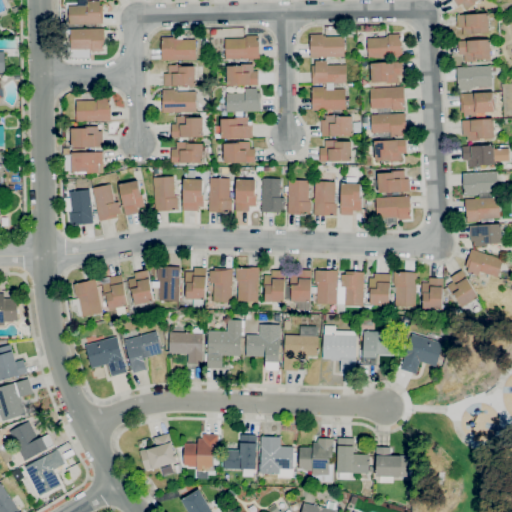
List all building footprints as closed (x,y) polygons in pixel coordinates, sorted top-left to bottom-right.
[(69,24),(69,5),(78,5),(78,0),(88,0),(88,1),(93,0),(100,0),(100,5),(103,5),(103,24),(69,24)] [(466,10),(462,3),(458,6),(454,0),(477,0),(473,3),(474,4),(466,10)] [(14,14),(11,8),(18,6),(19,13),(14,14)] [(463,35),(462,27),(457,27),(456,14),(489,13),(489,32),(475,33),(475,34),(463,35)] [(70,49),(70,28),(104,28),(105,51),(92,52),(92,50),(90,50),(90,49),(70,49)] [(368,58),(367,38),(386,37),(386,36),(388,35),(388,34),(401,33),(402,56),(368,58)] [(311,57),(310,34),(323,34),(323,35),(325,35),(325,36),(344,36),(345,56),(311,57)] [(225,59),(225,38),(244,38),(244,37),(246,37),(246,35),(259,35),(259,58),(225,59)] [(162,60),(162,37),(174,37),(174,39),(196,39),(196,60),(162,60)] [(464,61),(464,54),(459,54),(459,41),(489,39),(490,58),(476,59),(476,61),(464,61)] [(386,83),(386,81),(371,82),(370,63),(386,62),(385,58),(392,57),(392,61),(402,61),(403,75),(397,75),(398,82),(386,83)] [(326,83),(312,83),(312,60),(327,60),(327,64),(346,64),(346,83),(334,83),(326,83)] [(164,86),(164,73),(168,73),(168,65),(181,64),(181,66),(195,66),(195,85),(164,86)] [(228,85),(228,66),(241,65),(241,64),(253,64),(254,71),(258,71),(258,85),(228,85)] [(458,90),(457,67),(491,66),(492,86),(470,87),(471,89),(458,90)] [(334,83),(334,89),(346,89),(346,106),(349,106),(349,109),(346,109),(312,110),(312,87),(324,87),(324,88),(326,88),(326,83),(334,83)] [(393,110),(392,108),(390,108),(390,107),(371,109),(370,88),(404,86),(404,99),(404,109),(393,110)] [(227,104),(227,93),(245,93),(245,88),(257,88),(258,92),(260,92),(260,111),(227,112),(227,111),(227,104)] [(163,112),(162,89),(175,89),(175,90),(177,90),(177,91),(196,91),(196,112),(163,112)] [(461,117),(460,94),(493,92),(494,111),(476,112),(476,116),(461,117)] [(77,121),(76,100),(95,100),(95,99),(97,99),(97,97),(103,97),(109,97),(109,100),(109,103),(110,103),(111,120),(77,121)] [(391,137),(390,132),(372,133),(371,114),(405,112),(406,128),(402,128),(403,136),(391,137)] [(353,135),(321,136),(321,120),(325,120),(325,115),(336,115),(336,116),(352,116),(353,135)] [(172,137),(171,123),(176,123),(176,116),(189,116),(189,117),(203,117),(203,136),(172,137)] [(221,138),(221,133),(214,133),(214,126),(221,125),(221,118),(235,118),(235,117),(248,116),(248,121),(252,121),(253,137),(244,137),(221,138)] [(467,140),(467,136),(463,136),(462,120),(493,118),(494,137),(480,138),(480,140),(467,140)] [(353,122),(361,121),(362,132),(354,132),(353,122)] [(72,147),(71,128),(86,128),(86,126),(98,126),(98,131),(102,131),(103,147),(72,147)] [(389,161),(389,159),(375,160),(374,141),(397,140),(397,139),(406,139),(406,153),(401,153),(401,160),(389,161)] [(320,161),(320,147),(325,147),(325,140),(337,140),(337,142),(351,141),(352,160),(320,161)] [(203,162),(171,163),(171,149),(176,149),(176,141),(189,141),(189,143),(203,143),(203,162)] [(247,162),(224,162),(224,143),(240,143),(240,142),(250,141),(250,148),(255,148),(255,162),(247,162)] [(468,167),(468,160),(463,160),(462,147),(494,145),(494,148),(508,148),(508,160),(494,161),(494,164),(480,164),(480,166),(468,167)] [(87,173),(87,171),(73,171),(72,152),(103,151),(103,164),(99,164),(99,172),(87,173)] [(387,196),(387,192),(378,192),(378,187),(374,187),(374,179),(378,179),(377,173),(392,173),(392,171),(404,170),(404,179),(409,178),(409,191),(399,191),(399,195),(387,196)] [(464,196),(463,173),(497,171),(498,191),(479,192),(479,193),(477,193),(477,195),(464,196)] [(155,211),(154,177),(174,176),(175,195),(176,195),(176,197),(178,197),(179,209),(155,211)] [(341,195),(341,183),(346,183),(347,177),(357,177),(357,183),(360,184),(360,198),(361,198),(361,210),(353,210),(353,215),(341,214),(341,201),(341,195)] [(198,211),(182,210),(183,202),(184,178),(203,179),(202,196),(204,196),(203,206),(199,206),(198,211)] [(232,212),(209,211),(210,178),(230,178),(230,197),(231,197),(231,199),(232,199),(232,212)] [(280,212),(261,211),(263,178),(281,179),(280,197),(285,197),(284,209),(280,209),(280,212)] [(255,179),(255,194),(256,194),(256,206),(249,206),(249,211),(235,211),(235,202),(236,202),(236,179),(255,179)] [(300,214),(288,213),(289,179),(309,180),(309,199),(310,199),(310,201),(311,201),(310,213),(300,213),(300,214)] [(125,215),(119,184),(138,180),(141,194),(142,194),(145,206),(137,208),(138,212),(125,215)] [(341,201),(336,201),(336,203),(337,203),(337,215),(314,215),(315,181),(335,181),(335,195),(341,195),(341,201)] [(99,221),(92,187),(111,184),(115,202),(119,201),(122,213),(117,214),(118,217),(99,221)] [(71,225),(69,213),(71,213),(70,211),(65,211),(64,198),(70,197),(69,191),(90,189),(94,223),(71,225)] [(398,219),(398,216),(377,217),(376,197),(409,196),(410,219),(398,219)] [(467,222),(467,212),(466,212),(465,199),(499,197),(500,217),(481,218),(481,220),(479,220),(479,221),(467,222)] [(475,246),(475,240),(470,241),(469,225),(501,223),(502,242),(488,243),(488,245),(475,246)] [(497,277),(479,271),(478,276),(467,272),(468,267),(465,266),(471,249),(503,259),(497,277)] [(152,281),(158,281),(158,279),(157,279),(157,266),(180,266),(179,301),(159,300),(159,287),(152,287),(152,281)] [(202,307),(193,307),(193,299),(186,299),(186,288),(185,288),(185,271),(194,271),(194,267),(206,268),(206,276),(205,276),(205,299),(203,299),(202,307)] [(231,302),(213,301),(214,282),(209,282),(209,270),(214,270),(214,267),(233,268),(231,302)] [(258,302),(238,301),(238,282),(237,282),(237,279),(236,279),(236,267),(249,268),(249,267),(259,267),(258,302)] [(154,301),(135,304),(133,290),(130,291),(128,278),(135,277),(134,272),(148,269),(150,278),(149,278),(154,301)] [(310,310),(298,310),(298,301),(291,301),(292,286),(291,286),(291,274),(298,274),(298,269),(312,270),(312,278),(311,278),(310,301),(310,310)] [(281,309),(272,309),(272,302),(265,302),(265,286),(264,286),(264,275),(271,275),(271,270),(286,270),(285,279),(284,301),(282,301),(281,309)] [(337,303),(337,304),(317,303),(317,284),(316,284),(316,282),(315,282),(315,270),(338,271),(337,279),(337,303)] [(463,306),(455,293),(453,295),(447,285),(452,281),(450,277),(462,270),(478,297),(463,306)] [(337,279),(341,279),(341,274),(346,274),(346,271),(364,272),(363,306),(345,306),(345,304),(337,303),(337,279)] [(416,306),(395,306),(396,287),(395,287),(395,284),(393,284),(394,271),(417,272),(416,306)] [(389,305),(370,305),(370,290),(369,290),(369,277),(374,277),(374,273),(390,273),(390,282),(389,305)] [(118,315),(116,308),(109,309),(106,294),(104,294),(102,283),(110,281),(109,277),(122,274),(123,283),(128,305),(125,306),(126,313),(118,315)] [(442,310),(423,309),(423,294),(422,294),(422,282),(429,282),(429,277),(443,278),(442,310)] [(83,316),(82,314),(76,315),(72,299),(78,298),(77,296),(76,296),(73,284),(87,281),(87,280),(96,278),(102,312),(83,316)] [(0,325),(0,293),(5,293),(5,298),(18,298),(18,321),(13,321),(13,322),(4,322),(4,325),(0,325)] [(222,368),(207,368),(208,330),(227,331),(228,319),(242,320),(240,356),(223,355),(222,368)] [(278,370),(266,369),(266,362),(266,356),(246,355),(247,334),(259,335),(259,324),(281,325),(280,336),(279,362),(278,362),(278,370)] [(298,371),(284,370),(284,355),(285,355),(285,335),(300,335),(300,325),(317,326),(317,335),(318,335),(318,356),(308,356),(308,359),(298,359),(298,371)] [(356,373),(341,372),(341,360),(331,360),(331,359),(323,358),(323,334),(324,334),(324,325),(336,325),(336,330),(356,331),(355,335),(357,335),(356,373)] [(202,364),(187,363),(188,353),(169,352),(170,331),(192,332),(192,326),(203,327),(202,333),(203,333),(202,364)] [(134,373),(125,340),(156,331),(163,352),(144,358),(147,369),(134,373)] [(377,365),(362,365),(362,357),(363,357),(364,331),(397,332),(397,354),(378,354),(377,365)] [(416,374),(401,369),(411,333),(443,343),(436,366),(420,361),(416,374)] [(111,377),(108,363),(92,368),(85,345),(117,336),(127,373),(111,377)] [(0,380),(0,347),(10,344),(16,361),(23,359),(27,373),(20,375),(20,374),(0,380)] [(2,421),(0,413),(0,386),(29,378),(33,393),(21,397),(26,414),(2,421)] [(9,431),(29,421),(39,439),(48,434),(53,444),(47,447),(48,448),(25,461),(9,431)] [(145,470),(139,450),(146,448),(146,449),(156,446),(154,437),(169,433),(172,442),(171,442),(177,462),(152,469),(152,468),(145,470)] [(214,471),(197,471),(197,467),(189,467),(189,465),(183,465),(184,443),(198,443),(198,438),(203,438),(203,434),(218,434),(218,453),(214,453),(214,471)] [(257,469),(241,469),(224,468),(224,449),(240,450),(240,443),(241,435),(257,435),(256,443),(257,443),(257,469)] [(279,474),(260,473),(261,436),(281,437),(281,446),(293,446),(292,475),(279,474)] [(350,479),(339,479),(339,472),(337,472),(338,445),(338,437),(354,438),(354,446),(354,453),(369,454),(369,466),(373,466),(373,472),(369,471),(369,473),(350,472),(350,479)] [(332,480),(319,480),(319,476),(313,476),(313,474),(312,474),(312,470),(299,470),(299,447),(313,447),(313,442),(318,442),(318,438),(332,438),(332,457),(330,457),(330,465),(332,465),(332,480)] [(393,482),(380,482),(380,476),(376,476),(376,455),(376,447),(390,447),(390,455),(401,456),(401,455),(408,455),(408,476),(401,475),(401,477),(393,477),(393,482)] [(40,495),(24,466),(58,449),(65,463),(54,469),(61,484),(40,495)] [(17,511),(0,511),(0,483),(1,483),(19,511),(17,511)] [(188,511),(181,500),(199,489),(212,511),(188,511)] [(335,511),(301,511),(304,503),(326,507),(327,501),(336,503),(335,510),(336,510),(335,511)] [(293,511),(291,504),(296,502),(299,509),(293,511)]
